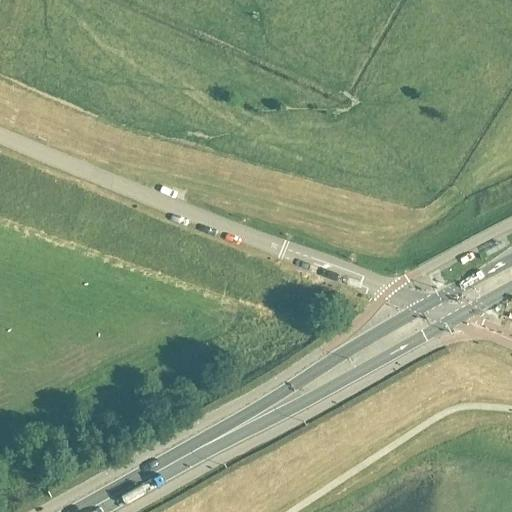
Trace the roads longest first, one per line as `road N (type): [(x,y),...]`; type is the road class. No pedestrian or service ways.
road 1 (unclassified): [(0,134),(425,304)]
road 2 (secondary): [(220,438),(297,405),(455,315)]
road 3 (secondary): [(425,304),(277,393),(220,438)]
road 4 (secondary): [(81,511),(220,438)]
